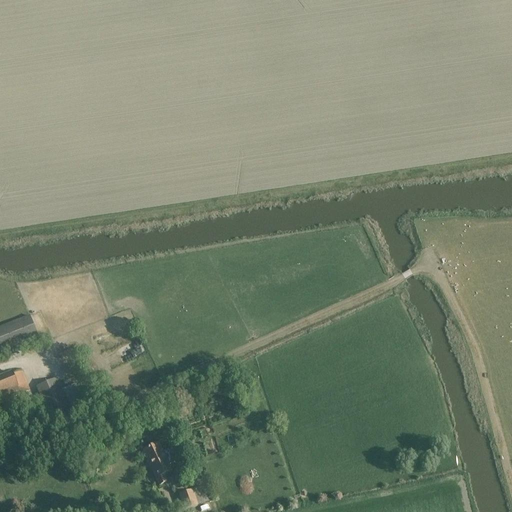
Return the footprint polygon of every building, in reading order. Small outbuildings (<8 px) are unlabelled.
[(0,351),(36,337),(28,317),(0,327),(0,351)] [(0,402),(30,391),(22,372),(12,375),(11,373),(0,377),(0,402)] [(77,384),(59,391),(54,380),(37,387),(54,429),(90,414),(77,384)] [(35,396),(19,402),(21,409),(37,403),(35,396)] [(0,411),(0,424),(15,419),(10,408),(0,411)] [(163,476),(173,472),(170,466),(176,462),(170,450),(163,453),(158,444),(143,451),(161,486),(167,483),(163,476)] [(185,511),(209,503),(204,487),(185,494),(183,488),(177,490),(185,511)]
